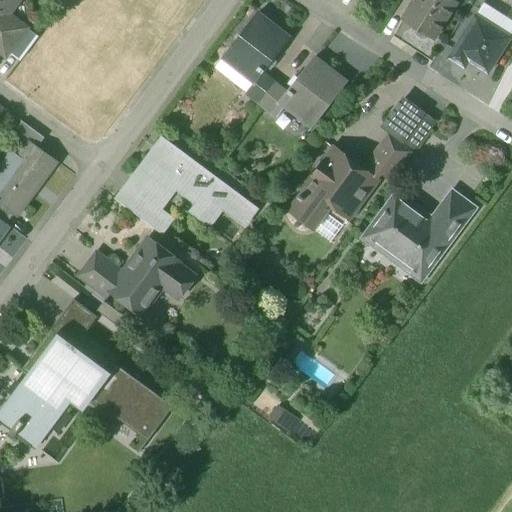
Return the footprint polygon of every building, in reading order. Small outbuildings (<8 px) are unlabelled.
[(17,0),(0,0),(0,52),(6,57),(10,53),(28,29),(7,14),(17,0)] [(413,0),(401,19),(432,39),(455,3),(451,0),(413,0)] [(509,30),(479,13),(476,17),(475,17),(449,58),(464,67),(468,61),(487,73),(509,38),(506,37),(509,32),(508,32),(509,30)] [(289,38),(258,14),(223,59),(253,83),(254,83),(262,74),(289,38)] [(28,29),(10,53),(20,61),(38,37),(28,29)] [(286,93),(279,103),(280,103),(311,127),(346,82),(314,58),(286,93)] [(262,74),(254,83),(253,83),(246,93),(259,103),(274,84),(262,74)] [(274,84),(259,103),(272,113),(280,103),(279,103),(286,93),(274,84)] [(44,139),(22,122),(14,133),(28,144),(29,142),(37,148),(44,139)] [(362,169),(362,170),(376,181),(381,174),(390,182),(412,153),(388,135),(362,169)] [(28,144),(18,158),(12,153),(0,169),(0,205),(13,215),(16,217),(57,162),(37,148),(29,142),(28,144)] [(152,162),(147,159),(131,180),(136,183),(121,204),(161,233),(170,220),(155,209),(176,181),(200,199),(190,212),(206,224),(218,207),(244,226),(255,211),(165,144),(152,162)] [(350,158),(335,148),(324,161),(323,161),(312,177),(313,177),(305,188),(307,189),(301,197),(300,196),(298,198),(299,199),(289,212),(312,229),(325,212),(343,226),(376,181),(362,170),(362,169),(349,159),(350,158)] [(474,209),(452,193),(432,220),(429,224),(451,240),(474,209)] [(432,220),(397,194),(386,209),(384,208),(379,214),(381,215),(364,238),(421,281),(451,240),(429,224),(432,220)] [(13,215),(0,205),(0,219),(6,224),(13,215)] [(0,219),(0,239),(9,227),(6,224),(0,219)] [(179,263),(147,240),(121,275),(115,271),(99,292),(106,297),(110,293),(140,315),(162,286),(178,298),(193,277),(177,265),(179,263)] [(115,271),(94,255),(78,277),(99,292),(115,271)] [(73,300),(51,330),(74,347),(77,343),(96,317),(73,300)] [(51,330),(22,368),(29,373),(0,412),(0,419),(17,432),(33,445),(76,387),(147,440),(172,406),(114,363),(110,368),(77,343),(74,347),(51,330)] [(279,405),(271,420),(290,431),(298,416),(279,405)]
